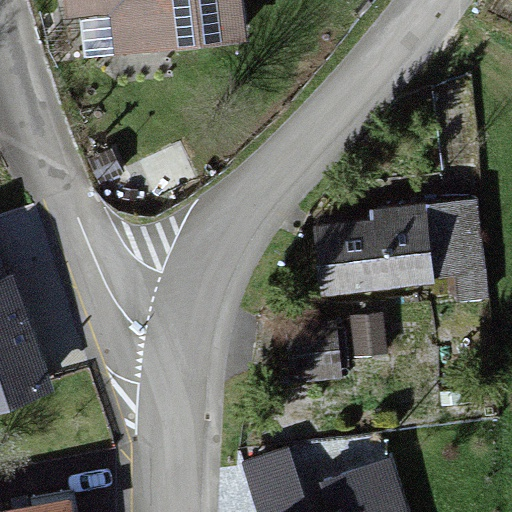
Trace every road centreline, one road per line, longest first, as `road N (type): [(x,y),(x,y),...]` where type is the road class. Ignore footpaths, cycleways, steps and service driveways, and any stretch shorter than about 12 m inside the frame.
road 1 (residential): [(411,0),(340,99),(155,306)]
road 2 (residential): [(155,306),(99,256),(3,0)]
road 3 (residential): [(163,511),(155,306)]
